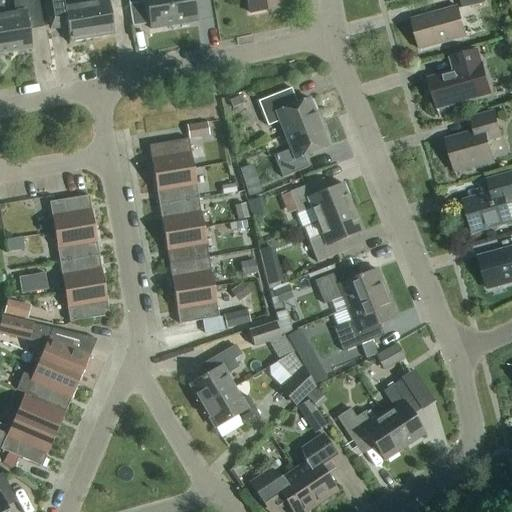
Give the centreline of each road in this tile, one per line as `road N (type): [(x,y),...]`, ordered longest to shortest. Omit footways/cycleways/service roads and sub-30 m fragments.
road 1 (residential): [(457,352),(353,103),(335,39)]
road 2 (residential): [(96,86),(335,39)]
road 3 (residential): [(376,511),(459,460),(473,427),(457,352)]
road 4 (residential): [(138,353),(105,155)]
road 5 (residential): [(71,511),(138,353)]
road 6 (residential): [(217,496),(154,395),(138,353)]
